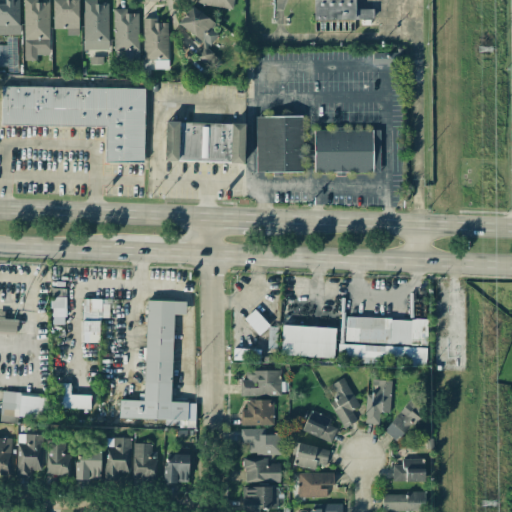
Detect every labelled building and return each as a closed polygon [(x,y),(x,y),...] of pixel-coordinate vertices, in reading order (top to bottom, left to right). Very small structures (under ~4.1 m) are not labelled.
[(19,0),(0,0),(0,34),(20,34),(19,0)] [(48,2),(34,2),(33,0),(23,0),(24,60),(36,60),(36,55),(49,54),(48,2)] [(79,35),(77,0),(52,0),(53,29),(66,28),(66,35),(79,35)] [(93,0),(82,0),(82,51),(108,51),(108,3),(94,3),(93,0)] [(231,9),(232,0),(197,0),(197,3),(231,9)] [(313,0),(314,21),(373,19),(373,9),(355,9),(354,0),(313,0)] [(177,24),(204,43),(195,56),(210,67),(217,57),(207,49),(218,34),(209,28),(214,22),(191,5),(177,24)] [(138,13),(123,14),(123,8),(113,8),(114,51),(138,50),(138,13)] [(168,69),(167,22),(155,23),(155,18),(142,18),(143,60),(154,60),(154,69),(168,69)] [(8,66),(21,66),(20,41),(8,41),(8,66)] [(145,88),(1,86),(0,124),(104,126),(104,162),(144,162),(145,88)] [(255,117),(256,172),(302,172),(302,160),(310,160),(310,148),(302,148),(301,116),(255,117)] [(243,163),(245,124),(165,121),(164,160),(243,163)] [(313,172),(372,172),(372,130),(313,130),(313,172)] [(50,324),(65,324),(66,289),(51,288),(50,324)] [(82,332),(99,332),(100,317),(109,317),(109,299),(82,298),(82,332)] [(170,402),(173,314),(185,315),(185,301),(147,300),(143,401),(119,400),(118,418),(165,420),(164,426),(194,427),(195,403),(170,402)] [(268,326),(254,309),(244,318),(258,335),(268,326)] [(0,332),(16,333),(16,321),(4,320),(4,311),(0,311),(0,332)] [(335,328),(282,325),(280,355),(333,358),(335,328)] [(425,367),(426,347),(338,344),(337,364),(425,367)] [(233,360),(260,360),(260,349),(233,348),(233,360)] [(280,371),(245,370),(245,380),(240,380),(240,395),(280,396),(280,371)] [(329,385),(337,399),(329,403),(343,428),(357,420),(351,410),(358,406),(343,378),(329,385)] [(391,380),(371,379),(371,395),(365,395),(365,423),(378,423),(378,412),(390,412),(391,380)] [(55,408),(90,409),(90,395),(70,395),(70,383),(55,383),(55,408)] [(0,409),(14,409),(13,416),(41,418),(42,410),(49,411),(50,396),(1,393),(0,409)] [(273,400),(247,399),(246,409),(241,409),(241,425),(273,425),(273,400)] [(398,442),(421,412),(407,401),(384,432),(398,442)] [(328,425),(331,418),(310,410),(302,431),(330,443),(336,428),(328,425)] [(264,428),(240,429),(240,443),(248,443),(248,454),(281,454),(281,434),(264,434),(264,428)] [(41,470),(42,435),(25,434),(25,444),(17,443),(16,477),(29,477),(29,469),(41,470)] [(11,438),(0,437),(0,474),(9,474),(11,438)] [(130,438),(105,437),(104,478),(117,478),(117,473),(129,473),(130,438)] [(70,454),(65,454),(66,440),(47,439),(46,474),(69,475),(70,454)] [(156,457),(151,457),(151,444),(134,443),(133,476),(156,477),(156,457)] [(315,468),(315,464),(326,465),(328,448),(296,444),(293,466),(315,468)] [(99,451),(75,452),(76,479),(100,478),(99,451)] [(189,454),(164,454),(164,482),(188,482),(189,454)] [(280,482),(280,463),(266,464),(266,457),(243,457),(244,482),(280,482)] [(392,481),(424,482),(424,459),(401,459),(401,465),(392,465),(392,481)] [(333,486),(333,472),(297,473),(297,497),(327,496),(326,486),(333,486)] [(241,510),(277,511),(278,488),(245,487),(245,497),(242,497),(241,510)] [(382,511),(420,511),(420,503),(424,503),(424,492),(382,493),(382,511)] [(313,504),(313,511),(341,511),(342,503),(313,504)]
